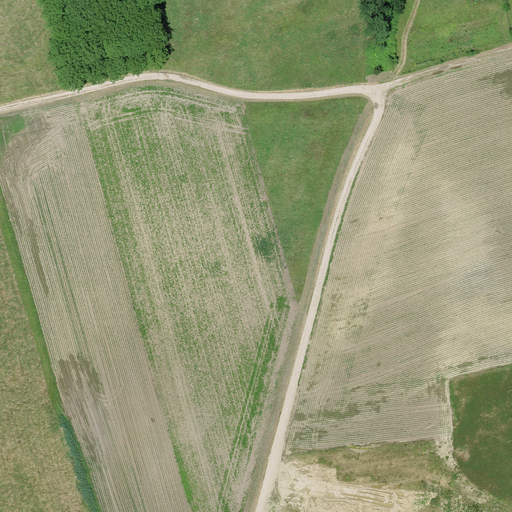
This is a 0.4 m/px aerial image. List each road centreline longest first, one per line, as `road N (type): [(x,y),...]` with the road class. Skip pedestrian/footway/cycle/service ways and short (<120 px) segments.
road 1 (track): [(0,108),(155,74),(247,94),(378,87),(511,48)]
road 2 (track): [(378,87),(257,511)]
